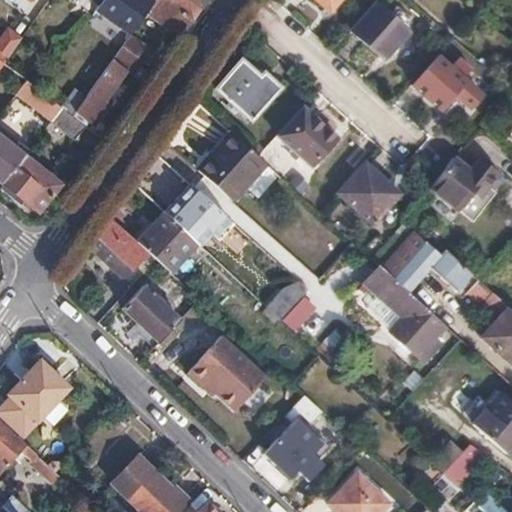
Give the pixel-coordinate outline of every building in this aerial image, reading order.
[(103,0),(101,3),(96,11),(119,27),(138,0),(103,0)] [(156,0),(149,11),(181,35),(198,10),(196,0),(156,0)] [(375,4),(352,30),(380,56),(392,43),(395,46),(407,33),(375,4)] [(6,36),(0,44),(0,61),(5,65),(19,46),(6,36)] [(130,37),(122,48),(139,60),(147,49),(130,37)] [(392,43),(380,56),(384,59),(395,46),(392,43)] [(85,127),(86,127),(89,123),(94,126),(111,103),(108,100),(127,73),(132,76),(142,62),(139,60),(122,48),(106,71),(73,117),(85,127)] [(436,59),(414,82),(441,106),(453,94),(457,98),(460,96),(472,106),(479,97),(436,59)] [(241,62),(218,89),(252,119),(280,88),(264,74),(260,78),(241,62)] [(63,109),(73,117),(106,71),(95,63),(63,109)] [(27,82),(16,96),(51,123),(62,109),(39,91),(27,82)] [(332,135),(304,108),(278,136),(313,166),(326,152),(321,147),(332,135)] [(62,109),(51,123),(75,141),(85,127),(73,117),(63,109),(62,109)] [(321,147),(326,152),(337,139),(332,135),(321,147)] [(211,160),(200,172),(232,202),(266,164),(258,157),(236,138),(214,162),(211,160)] [(23,159),(0,140),(0,184),(2,186),(23,159)] [(453,158),(441,174),(429,189),(458,211),(473,192),(477,196),(485,187),(487,189),(490,185),(499,174),(481,160),(471,172),(453,158)] [(59,188),(23,159),(2,186),(6,189),(4,193),(13,201),(16,197),(25,203),(39,215),(59,188)] [(364,166),(339,194),(372,223),(386,207),(382,204),(392,191),(364,166)] [(191,185),(165,214),(194,241),(205,228),(219,241),(235,225),(191,185)] [(485,187),(477,196),(484,201),(492,192),(493,188),(490,185),(487,189),(485,187)] [(21,208),(25,203),(16,197),(13,201),(21,208)] [(482,210),(452,242),(464,253),(489,227),(493,232),(499,226),(482,210)] [(139,243),(149,252),(158,261),(171,273),(197,244),(194,241),(165,214),(139,243)] [(88,246),(90,248),(124,279),(149,252),(139,243),(111,219),(88,246)] [(404,223),(373,260),(382,267),(414,231),(404,223)] [(414,231),(382,267),(408,292),(425,274),(452,298),(460,290),(474,276),(445,250),(441,254),(414,231)] [(149,252),(124,279),(133,287),(158,261),(149,252)] [(332,264),(324,289),(342,295),(350,271),(332,264)] [(408,292),(382,267),(366,285),(402,319),(390,333),(417,356),(446,325),(435,316),(408,292)] [(482,283),(474,276),(460,290),(497,324),(511,309),(482,283)] [(309,291),(301,284),(284,291),(267,310),(280,322),(309,291)] [(126,309),(161,342),(181,322),(145,289),(126,309)] [(306,299),(284,322),(295,332),(317,309),(306,299)] [(497,324),(484,339),(511,364),(511,310),(511,309),(497,324)] [(221,339),(189,376),(214,398),(216,395),(235,412),(265,379),(221,339)] [(8,398),(0,406),(0,413),(22,435),(66,388),(38,361),(5,396),(8,398)] [(511,402),(503,395),(475,426),(503,451),(511,440),(511,402)] [(306,397),(286,417),(293,423),(262,455),(289,480),(324,445),(298,421),(303,416),(312,423),(322,412),(306,397)] [(54,473),(0,423),(0,466),(17,449),(28,460),(27,462),(49,484),(57,476),(54,473)] [(427,463),(457,490),(481,463),(451,436),(427,463)] [(137,456),(111,484),(138,511),(173,511),(186,499),(173,485),(170,489),(137,456)] [(329,485),(319,495),(337,511),(380,511),(388,504),(358,476),(340,494),(329,485)] [(26,511),(10,497),(1,507),(2,508),(5,511),(26,511)]
